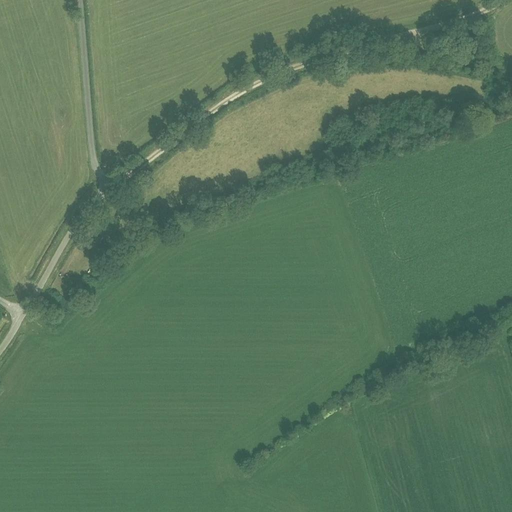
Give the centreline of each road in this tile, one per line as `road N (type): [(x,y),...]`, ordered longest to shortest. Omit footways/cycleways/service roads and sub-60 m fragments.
road 1 (track): [(500,0),(258,79),(104,194),(94,167),(76,0)]
road 2 (unclassified): [(0,348),(104,194)]
